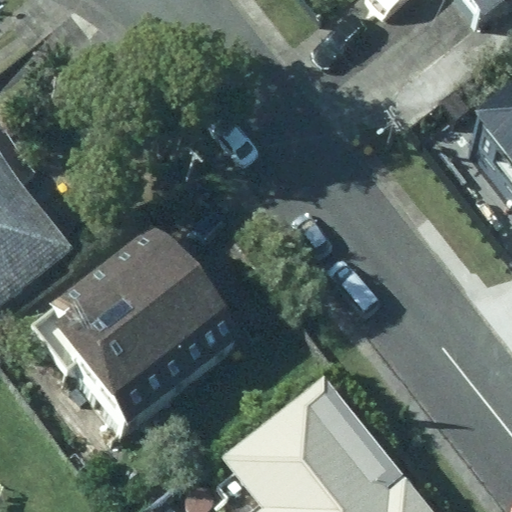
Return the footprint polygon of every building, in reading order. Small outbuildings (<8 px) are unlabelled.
[(511,0),(433,0),(475,48),(511,14),(511,0)] [(511,87),(443,142),(511,229),(511,87)] [(0,183),(0,327),(71,270),(0,183)] [(173,236),(16,355),(99,463),(256,344),(173,236)] [(416,511),(315,382),(213,461),(252,511),(416,511)]
